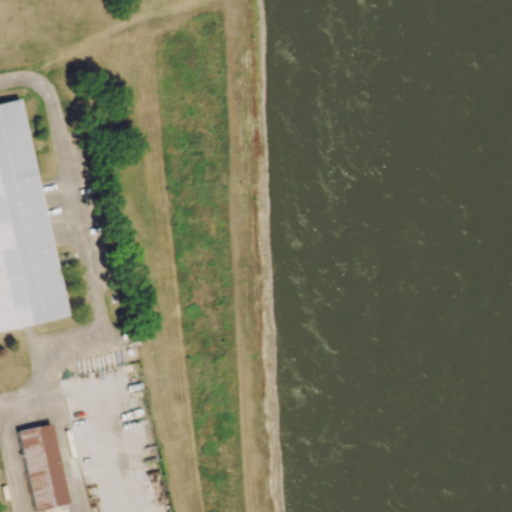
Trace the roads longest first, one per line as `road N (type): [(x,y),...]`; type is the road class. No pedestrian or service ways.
road 1 (track): [(229,169),(121,122),(50,104)]
road 2 (track): [(20,78),(142,10),(179,0)]
